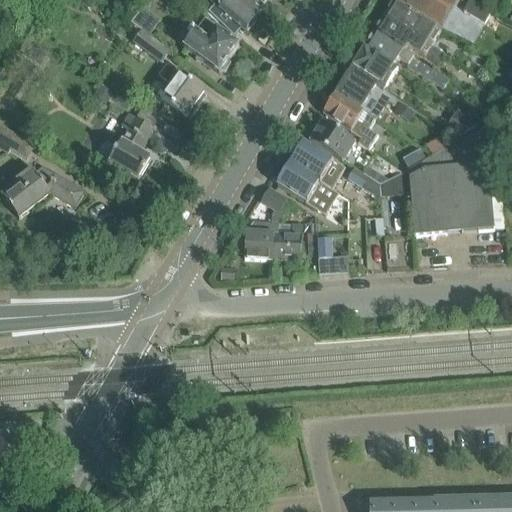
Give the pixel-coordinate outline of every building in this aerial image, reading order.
[(208,15),(219,25),(235,38),(241,30),(245,33),(247,34),(257,22),(256,21),(262,13),(256,8),(259,5),(254,0),(212,0),(209,4),(214,8),(208,15)] [(255,0),(264,8),(268,0),(255,0)] [(456,3),(450,0),(395,0),(395,1),(442,27),(456,3)] [(394,3),(384,18),(432,49),(442,33),(394,3)] [(470,3),(464,13),(485,26),(491,15),(470,3)] [(432,49),(384,18),(381,24),(377,24),(378,29),(375,34),(405,54),(408,48),(421,57),(438,68),(445,57),(432,49)] [(239,47),(217,29),(205,20),(184,49),(219,75),(221,73),(225,74),(230,66),(229,62),(239,47)] [(170,54),(142,33),(133,44),(162,65),(170,54)] [(435,74),(405,54),(375,34),(365,50),(394,69),(399,61),(419,76),(419,75),(444,91),(449,83),(434,74),(435,74)] [(394,69),(365,50),(354,68),(388,89),(398,73),(394,69)] [(204,94),(178,74),(169,67),(161,78),(170,84),(158,100),(186,120),(187,119),(190,121),(199,108),(196,106),(204,94)] [(343,83),(344,84),(336,95),(365,115),(365,114),(362,112),(365,107),(373,112),(381,99),(394,108),(398,103),(385,94),(386,92),(352,71),(349,76),(347,75),(343,83)] [(358,125),(365,115),(336,95),(335,98),(332,97),(328,103),(329,106),(323,115),(352,135),(349,140),(357,145),(369,153),(378,138),(358,125)] [(392,117),(408,127),(416,115),(400,105),(392,117)] [(478,128),(466,119),(458,112),(447,129),(454,135),(459,139),(478,128)] [(103,147),(98,156),(100,161),(111,167),(110,171),(112,175),(115,177),(120,176),(123,174),(138,183),(151,161),(140,154),(154,132),(129,117),(122,128),(129,133),(118,150),(109,145),(103,147)] [(357,145),(349,140),(323,122),(316,132),(314,132),(310,138),(311,139),(309,143),(344,165),(357,145)] [(0,128),(0,152),(8,157),(11,153),(28,162),(35,149),(0,128)] [(490,163),(488,149),(498,148),(496,128),(486,129),(486,130),(413,173),(419,238),(496,231),(495,215),(505,214),(499,162),(490,163)] [(292,164),(290,167),(321,186),(321,185),(332,192),(338,182),(338,183),(346,171),(304,145),(298,155),(297,155),(296,156),(294,158),(293,160),(292,162),(292,164)] [(283,179),(277,189),(326,219),(334,207),(333,206),(339,197),(332,192),(321,185),(321,186),(290,167),(287,173),(284,172),(281,177),(283,179)] [(403,176),(391,168),(378,188),(380,189),(403,176)] [(17,186),(1,198),(19,221),(52,197),(75,210),(85,195),(55,178),(43,171),(36,176),(34,174),(33,174),(31,171),(15,184),(17,186)] [(362,191),(369,181),(354,171),(348,182),(362,191)] [(271,226),(278,226),(287,201),(269,191),(262,203),(274,210),(272,218),(271,226)] [(247,235),(245,262),(270,263),(269,275),(275,275),(276,263),(277,246),(272,246),(273,237),(278,237),(278,227),(278,226),(271,226),(253,225),(247,235)] [(278,237),(273,237),(272,246),(277,246),(276,263),(301,265),(303,229),(278,227),(278,237)] [(331,242),(317,242),(318,262),(332,261),(331,242)] [(222,275),(216,280),(221,286),(227,281),(222,275)] [(511,511),(511,499),(498,500),(498,511),(511,511)] [(498,511),(498,500),(477,501),(476,511),(498,511)] [(455,511),(455,501),(434,502),(434,511),(455,511)] [(476,511),(477,501),(455,501),(455,511),(476,511)] [(413,511),(413,502),(391,503),(391,511),(413,511)] [(434,511),(434,502),(413,502),(413,511),(434,511)] [(391,511),(391,503),(361,504),(362,511),(391,511)]
